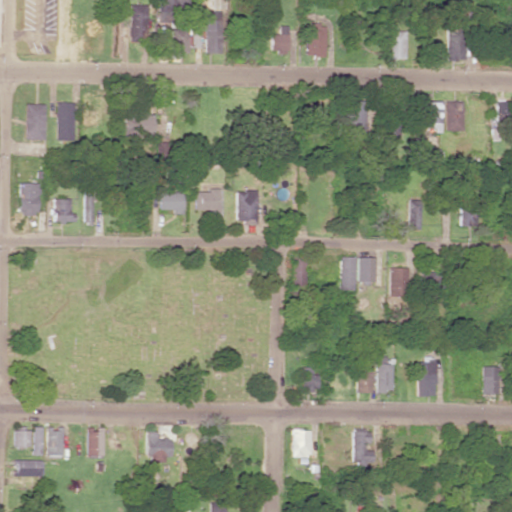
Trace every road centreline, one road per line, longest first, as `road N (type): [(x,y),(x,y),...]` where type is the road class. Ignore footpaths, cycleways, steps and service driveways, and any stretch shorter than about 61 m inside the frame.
road 1 (residential): [(511,82),(0,71)]
road 2 (residential): [(511,418),(0,408)]
road 3 (residential): [(511,247),(0,239)]
road 4 (residential): [(276,243),(271,511)]
road 5 (residential): [(6,0),(0,211)]
